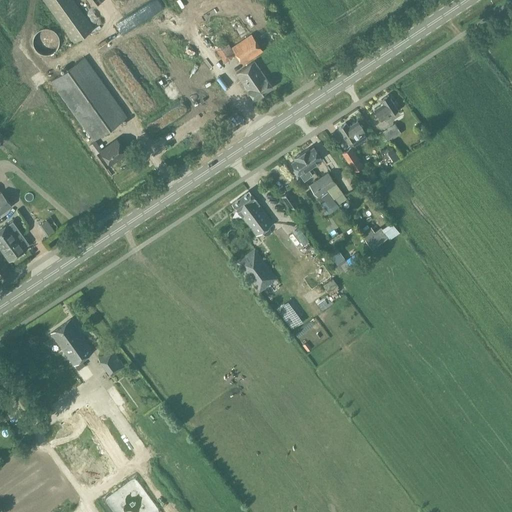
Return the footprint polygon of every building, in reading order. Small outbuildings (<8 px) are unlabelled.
[(42,0),(74,43),(94,28),(76,3),(80,0),(42,0)] [(117,42),(164,7),(158,0),(153,0),(109,33),(117,42)] [(278,23),(255,39),(252,34),(232,48),(243,64),(262,50),(261,49),(285,33),(278,23)] [(33,41),(33,42),(33,43),(33,44),(33,45),(33,46),(34,47),(34,48),(35,49),(37,51),(37,52),(39,53),(41,54),(42,54),(44,55),(45,55),(47,55),(48,55),(50,54),(52,54),(53,53),(54,52),(55,51),(56,51),(57,50),(58,48),(58,47),(59,46),(59,45),(59,44),(59,43),(59,42),(59,41),(59,40),(59,39),(59,38),(59,37),(58,36),(58,35),(57,34),(56,33),(55,32),(55,31),(54,31),(52,30),(51,29),(50,29),(48,29),(46,28),(45,28),(43,29),(41,29),(39,30),(37,32),(36,33),(35,34),(35,35),(34,36),(34,37),(33,38),(33,39),(33,40),(33,41)] [(213,49),(223,64),(235,56),(225,41),(213,49)] [(268,60),(273,58),(270,49),(265,51),(268,60)] [(85,57),(51,81),(93,141),(127,117),(85,57)] [(254,62),(237,73),(254,99),(272,87),(254,62)] [(175,88),(165,91),(167,99),(177,97),(175,88)] [(391,117),(389,114),(397,109),(388,95),(381,100),(383,102),(374,109),(381,119),(383,118),(385,121),(391,117)] [(198,118),(171,133),(177,144),(204,128),(198,118)] [(155,120),(146,126),(151,133),(159,127),(155,120)] [(367,138),(363,131),(364,131),(357,120),(348,126),(346,123),(338,128),(350,145),(354,146),(367,138)] [(395,123),(382,132),(389,142),(402,133),(395,123)] [(117,139),(100,151),(109,164),(120,157),(121,157),(126,153),(117,139)] [(156,155),(170,152),(168,141),(154,143),(156,155)] [(363,165),(351,147),(343,152),(355,170),(363,165)] [(308,148),(301,153),(310,166),(321,159),(313,148),(310,150),(308,148)] [(310,166),(301,153),(294,158),(295,159),(291,162),(296,169),(293,171),(297,175),(299,174),(304,180),(311,175),(307,168),(310,166)] [(318,178),(326,189),(327,189),(334,199),(336,201),(342,197),(340,194),(343,193),(335,183),(328,171),(318,178)] [(326,189),(318,178),(309,185),(317,196),(326,189)] [(0,213),(11,206),(1,192),(0,190),(0,213)] [(232,203),(253,231),(257,236),(273,224),(248,191),(232,203)] [(298,204),(289,191),(281,196),(290,209),(298,204)] [(0,249),(9,262),(28,249),(9,222),(0,228),(0,249)] [(259,237),(276,261),(296,247),(280,223),(259,237)] [(360,233),(371,249),(389,238),(381,227),(375,231),(371,226),(360,233)] [(55,231),(52,227),(45,232),(48,237),(55,231)] [(232,256),(252,284),(270,271),(249,243),(232,256)] [(337,263),(343,272),(359,262),(353,253),(345,259),(345,258),(337,263)] [(0,282),(13,273),(0,255),(0,282)] [(324,264),(302,277),(309,290),(320,284),(325,292),(336,285),(331,276),(324,264)] [(287,302),(275,310),(288,330),(300,322),(287,302)] [(70,319),(52,333),(78,369),(85,365),(81,359),(93,351),(70,319)] [(125,367),(112,349),(98,359),(111,377),(125,367)] [(112,407),(136,439),(149,430),(125,397),(112,407)] [(135,469),(113,439),(110,441),(108,439),(100,444),(113,463),(117,460),(127,474),(135,469)] [(144,479),(150,474),(144,467),(138,472),(144,479)] [(150,511),(152,511),(157,510),(135,477),(105,498),(109,504),(134,487),(150,511)] [(36,480),(29,484),(27,480),(9,491),(15,501),(40,487),(36,480)] [(170,505),(177,501),(172,493),(165,497),(170,505)]
